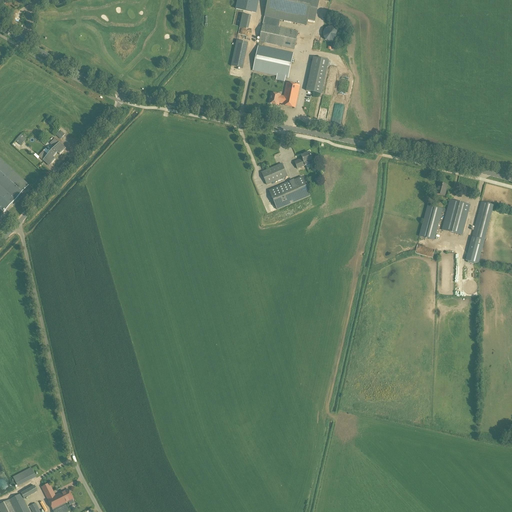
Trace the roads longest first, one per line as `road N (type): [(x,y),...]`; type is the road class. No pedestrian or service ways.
road 1 (tertiary): [(121,91),(511,179)]
road 2 (unclassified): [(101,511),(70,450),(18,223)]
road 3 (unclassified): [(18,223),(110,121),(121,91)]
road 4 (tertiary): [(121,91),(0,27)]
